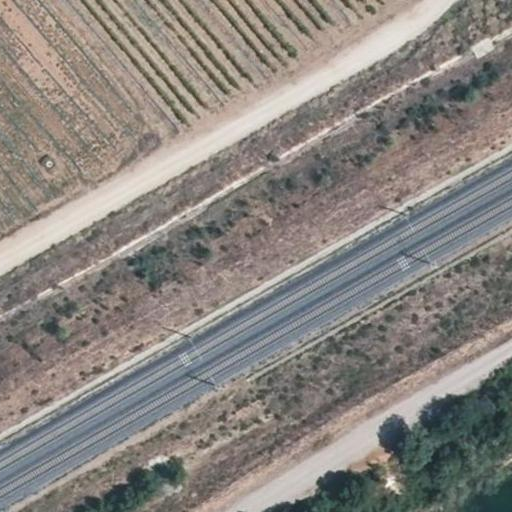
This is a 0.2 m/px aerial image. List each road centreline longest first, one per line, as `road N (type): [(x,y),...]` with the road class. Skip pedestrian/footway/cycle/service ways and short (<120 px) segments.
road 1 (unclassified): [(0,261),(376,50),(445,0)]
road 2 (unclassified): [(253,511),(511,350)]
